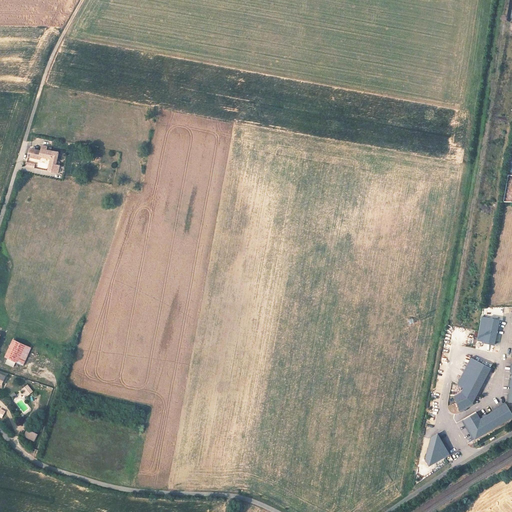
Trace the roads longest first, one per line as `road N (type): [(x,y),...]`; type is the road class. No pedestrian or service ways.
road 1 (unclassified): [(0,430),(27,456),(80,478),(128,490),(235,496),(276,511)]
road 2 (track): [(83,0),(52,57),(24,140)]
road 3 (unclassified): [(388,511),(511,434)]
road 4 (unknown): [(449,428),(444,417),(459,356),(507,362)]
